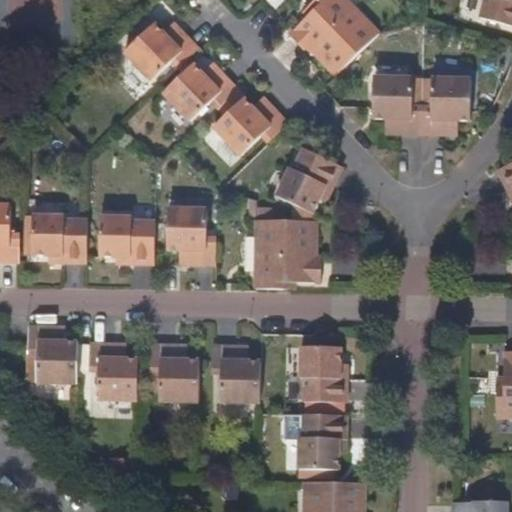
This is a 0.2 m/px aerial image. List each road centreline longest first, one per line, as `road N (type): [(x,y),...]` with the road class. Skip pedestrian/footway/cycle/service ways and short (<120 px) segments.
road 1 (residential): [(0,305),(412,311)]
road 2 (residential): [(216,14),(367,178),(413,209)]
road 3 (residential): [(412,311),(406,511)]
road 4 (residential): [(413,209),(466,176),(511,116)]
